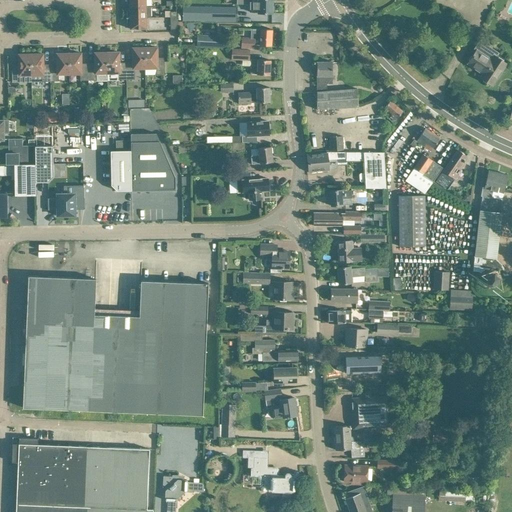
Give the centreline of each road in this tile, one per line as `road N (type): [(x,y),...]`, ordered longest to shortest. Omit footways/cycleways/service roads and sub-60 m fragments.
road 1 (unclassified): [(333,511),(319,452),(308,257),(281,216)]
road 2 (unclassified): [(3,233),(225,231),(281,216)]
road 3 (secondary): [(511,149),(417,90),(370,45),(340,0)]
road 4 (unclassified): [(281,216),(298,181),(294,25)]
road 5 (residential): [(2,421),(3,233)]
road 6 (residential): [(153,429),(2,421)]
